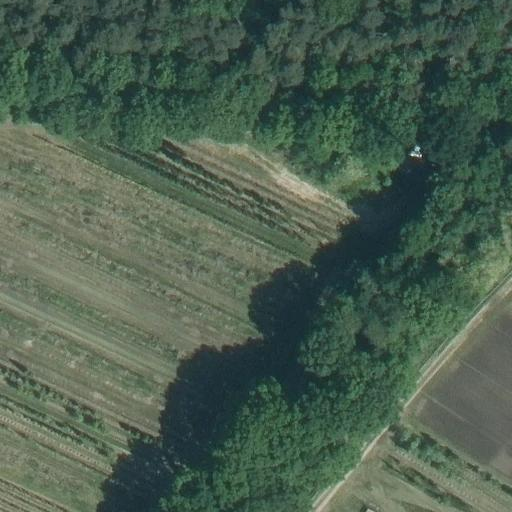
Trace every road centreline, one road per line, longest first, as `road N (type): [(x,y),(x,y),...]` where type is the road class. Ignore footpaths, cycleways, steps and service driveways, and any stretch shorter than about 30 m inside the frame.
road 1 (unclassified): [(511,115),(0,96)]
road 2 (track): [(289,511),(511,260)]
